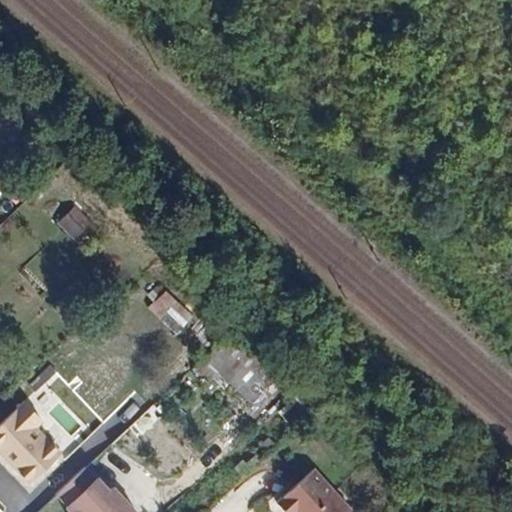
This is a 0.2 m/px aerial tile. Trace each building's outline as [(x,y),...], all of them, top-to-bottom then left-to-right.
[(66,213),(57,221),(72,237),(81,229),(66,213)] [(163,291),(145,310),(156,320),(167,308),(184,324),(190,317),(163,291)] [(156,320),(174,336),(184,324),(167,308),(156,320)] [(230,337),(206,362),(251,405),(275,380),(230,337)] [(277,413),(283,420),(300,405),(294,398),(277,413)] [(22,399),(0,422),(0,459),(31,490),(72,447),(22,399)] [(309,416),(300,405),(283,420),(292,431),(309,416)] [(342,511),(347,508),(309,468),(272,502),(281,511),(342,511)] [(91,481),(80,470),(52,497),(63,508),(61,510),(63,511),(128,511),(107,489),(104,493),(92,480),(91,481)]
